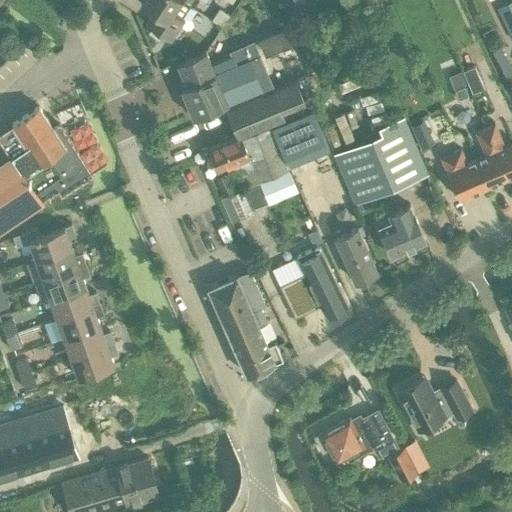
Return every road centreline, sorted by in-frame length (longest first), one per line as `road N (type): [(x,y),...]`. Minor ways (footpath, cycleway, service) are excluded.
road 1 (residential): [(255,406),(235,390),(129,147),(89,20)]
road 2 (residential): [(255,406),(283,378),(511,230)]
